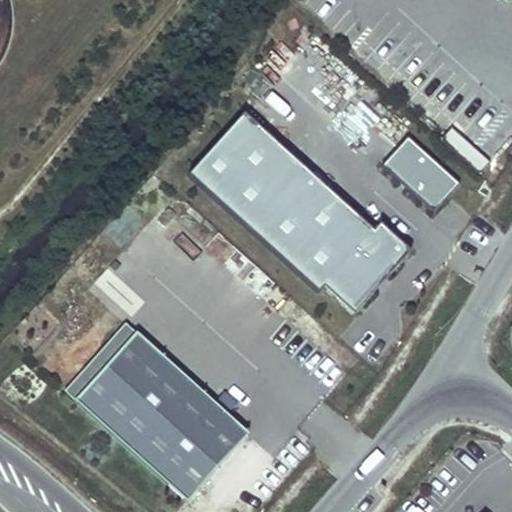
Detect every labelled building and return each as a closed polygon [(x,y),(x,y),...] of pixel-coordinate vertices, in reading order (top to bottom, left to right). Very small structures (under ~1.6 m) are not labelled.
[(373,231),(247,116),(192,177),(320,294),(328,286),(357,313),(414,251),(382,221),(373,231)] [(477,171),(487,160),(452,127),(441,138),(477,171)] [(455,186),(403,143),(383,167),(434,211),(455,186)] [(290,293),(302,279),(188,179),(176,193),(290,293)] [(243,432),(121,325),(60,395),(182,501),(243,432)]
